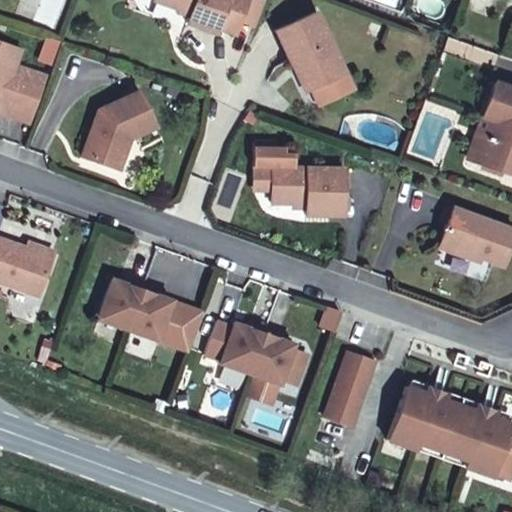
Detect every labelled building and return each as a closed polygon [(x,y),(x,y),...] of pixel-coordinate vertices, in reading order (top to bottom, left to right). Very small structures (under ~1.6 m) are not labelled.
[(154,0),(154,2),(190,13),(187,22),(218,32),(219,27),(235,32),(244,0),(154,0)] [(296,55),(311,86),(344,69),(313,6),(275,25),(291,57),(296,55)] [(0,40),(0,111),(8,114),(9,112),(29,119),(45,72),(13,62),(18,46),(0,40)] [(306,89),(311,86),(296,55),(291,57),(306,89)] [(494,116),(480,159),(505,168),(509,156),(511,156),(511,85),(494,80),(483,113),(494,116)] [(98,107),(80,153),(118,167),(125,149),(120,142),(122,135),(126,137),(154,124),(139,89),(98,107)] [(470,156),(480,159),(494,116),(483,113),(470,156)] [(304,201),(304,211),(343,212),(344,165),(292,164),(292,152),(283,152),(283,146),(273,145),(273,139),(252,139),(251,163),(254,163),(271,163),(270,186),(270,201),(304,201)] [(271,163),(254,163),(254,186),(270,186),(271,163)] [(270,211),(304,211),(304,201),(270,201),(270,211)] [(504,260),(511,235),(511,224),(452,204),(441,239),(504,260)] [(0,232),(0,278),(40,292),(54,250),(0,232)] [(96,315),(127,325),(143,279),(128,274),(126,280),(109,275),(96,315)] [(143,279),(127,325),(158,336),(171,296),(155,290),(157,284),(143,279)] [(219,357),(249,368),(265,322),(251,317),(248,324),(231,319),(219,357)] [(265,322),(249,368),(253,369),(279,378),(280,374),(295,379),(306,349),(291,344),(293,339),(276,333),(278,327),(265,322)] [(345,348),(324,415),(352,424),(373,358),(345,348)] [(279,378),(253,369),(247,387),(273,396),(279,378)] [(386,435),(426,449),(448,389),(423,380),(421,386),(405,380),(386,435)] [(448,389),(426,449),(493,471),(494,468),(505,434),(511,417),(493,410),(495,405),(448,389)] [(151,403),(164,407),(168,399),(154,394),(151,403)] [(511,460),(511,436),(505,434),(494,468),(508,472),(511,460)]
